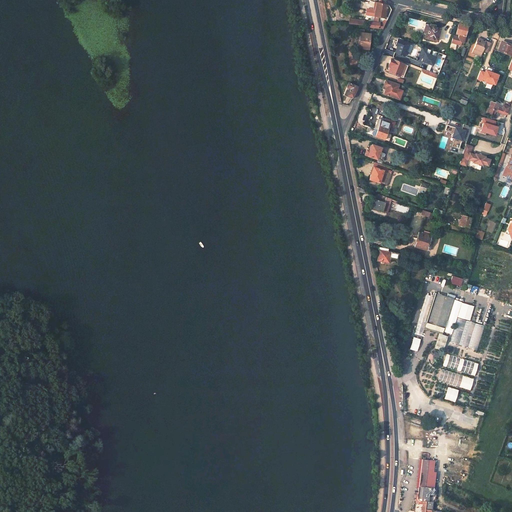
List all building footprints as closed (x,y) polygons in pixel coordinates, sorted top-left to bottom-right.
[(369,22),(369,27),(382,29),(386,20),(383,19),(386,5),(376,2),(374,13),(374,16),(379,17),(379,20),(379,21),(382,22),(380,23),(373,22),(369,22)] [(458,23),(456,34),(458,35),(458,37),(452,36),(451,40),(454,41),(454,43),(461,44),(461,41),(463,42),(465,36),(467,25),(458,23)] [(425,33),(424,38),(437,41),(440,29),(434,27),(434,26),(433,24),(431,24),(430,25),(429,26),(425,25),(423,33),(425,33)] [(360,33),(358,47),(368,49),(369,34),(360,33)] [(477,38),(472,53),(480,56),(482,50),(487,52),(490,43),(485,41),(484,42),(480,40),(480,39),(477,38)] [(397,40),(396,45),(397,45),(396,48),(394,52),(404,56),(409,44),(397,40)] [(511,45),(501,42),(498,50),(511,56),(511,53),(511,45)] [(427,48),(421,46),(418,57),(422,58),(421,62),(432,66),(436,57),(425,53),(427,48)] [(390,59),(388,64),(391,65),(388,72),(399,76),(404,64),(390,59)] [(485,72),(480,70),(477,80),(482,82),(482,81),(495,86),(499,75),(485,70),(485,72)] [(385,80),(382,88),(385,89),(383,93),(393,97),(398,85),(385,80)] [(348,83),(343,95),(352,98),(357,86),(348,83)] [(491,101),(487,112),(491,114),(495,115),(496,112),(506,115),(507,110),(499,107),(500,104),(495,102),(495,103),(491,101)] [(383,139),(387,127),(389,128),(392,120),(379,115),(376,124),(372,135),(375,136),(383,139)] [(496,121),(483,117),(481,122),(482,122),(480,130),(496,135),(499,126),(495,125),(496,121)] [(466,129),(454,126),(451,137),(462,140),(466,129)] [(366,149),(364,155),(382,161),(385,154),(380,152),(379,152),(380,147),(371,144),(369,150),(366,149)] [(475,154),(470,152),(468,158),(473,160),(473,162),(482,165),(482,164),(488,166),(490,159),(485,157),(485,156),(476,153),(475,154)] [(511,157),(510,157),(503,171),(506,172),(504,176),(511,179),(511,157)] [(374,162),(369,179),(383,183),(385,176),(389,177),(393,168),(374,162)] [(445,186),(442,197),(448,199),(448,198),(451,188),(445,186)] [(375,195),(372,208),(382,211),(386,212),(389,203),(384,202),(385,198),(375,195)] [(490,204),(485,203),(483,209),(482,209),(481,214),(486,215),(486,211),(488,212),(490,204)] [(460,219),(458,225),(468,228),(471,218),(462,215),(461,219),(460,219)] [(484,233),(477,230),(475,237),(481,240),(484,233)] [(418,233),(414,246),(426,249),(430,236),(418,233)] [(379,247),(377,260),(388,262),(389,257),(396,258),(398,251),(379,247)] [(452,275),(449,283),(460,286),(462,279),(452,275)] [(435,293),(426,322),(424,328),(439,332),(442,333),(444,327),(453,299),(435,293)] [(472,314),(470,320),(482,323),(483,316),(472,314)] [(500,322),(503,323),(501,330),(508,332),(511,321),(511,317),(503,315),(500,322)] [(483,327),(456,318),(449,341),(475,349),(483,327)] [(439,332),(434,347),(443,350),(448,335),(442,333),(439,332)] [(474,375),(478,363),(444,354),(441,366),(474,375)] [(440,369),(437,382),(470,390),(473,378),(440,369)] [(465,405),(469,393),(436,383),(432,395),(465,405)] [(421,460),(417,498),(417,499),(417,500),(418,500),(418,501),(419,502),(422,502),(421,504),(424,504),(425,504),(425,507),(423,507),(422,507),(421,511),(424,511),(425,510),(431,511),(432,503),(428,503),(429,495),(433,496),(434,489),(435,473),(433,473),(434,461),(421,460)]
